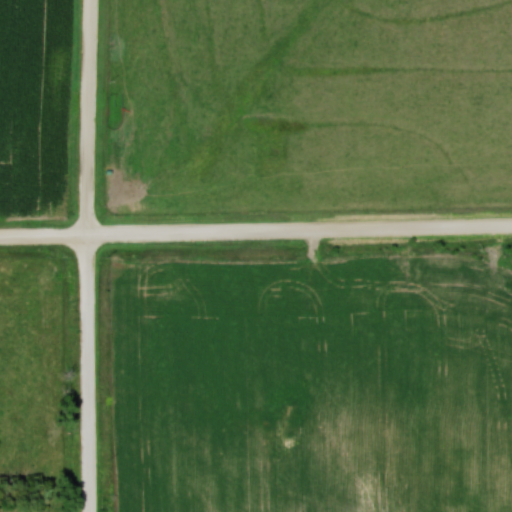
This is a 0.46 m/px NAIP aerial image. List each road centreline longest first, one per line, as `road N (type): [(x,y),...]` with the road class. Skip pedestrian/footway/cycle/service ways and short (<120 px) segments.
road 1 (tertiary): [(0,238),(511,232)]
road 2 (residential): [(90,511),(92,0)]
